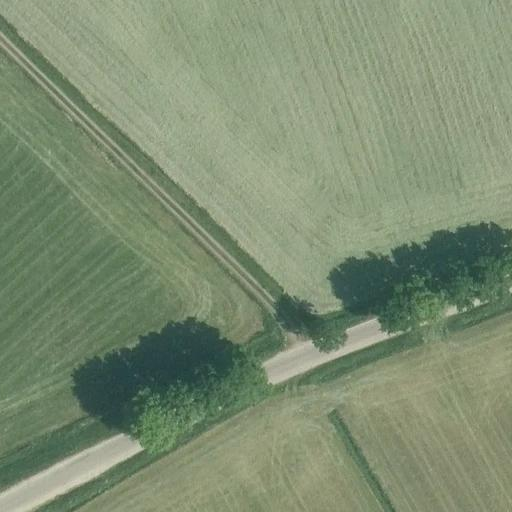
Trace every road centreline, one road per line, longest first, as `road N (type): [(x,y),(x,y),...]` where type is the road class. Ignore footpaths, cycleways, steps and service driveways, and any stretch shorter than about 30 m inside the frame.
road 1 (unclassified): [(0,507),(240,377),(511,281)]
road 2 (track): [(310,351),(0,38)]
